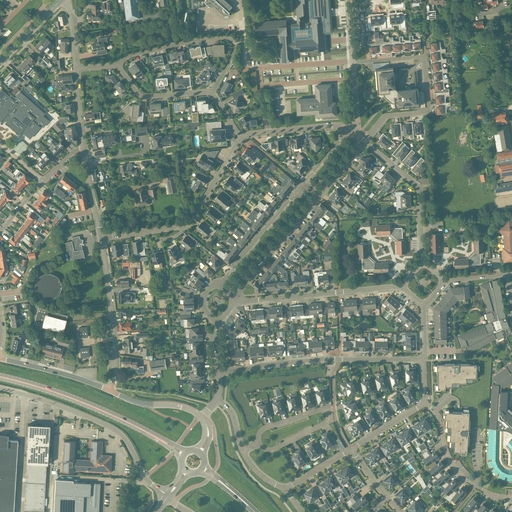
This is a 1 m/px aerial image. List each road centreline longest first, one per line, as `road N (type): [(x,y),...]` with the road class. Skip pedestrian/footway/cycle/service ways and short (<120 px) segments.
road 1 (residential): [(218,283),(296,188),(310,201),(236,299)]
road 2 (unclassified): [(167,497),(118,432),(0,388)]
road 3 (residential): [(220,372),(423,360)]
road 4 (residential): [(363,139),(386,114),(424,111),(423,56),(352,61)]
road 5 (residential): [(116,67),(133,54),(227,38),(234,47),(211,94)]
road 6 (primary): [(158,439),(97,408),(0,376)]
road 7 (residential): [(236,299),(401,286)]
road 8 (residential): [(258,443),(274,450),(327,415),(318,409),(263,429),(257,440)]
road 9 (residential): [(477,428),(473,486),(448,459),(437,415),(424,403)]
road 10 (residential): [(351,129),(304,178),(319,191),(363,139)]
road 11 (residential): [(110,391),(115,363),(101,237)]
road 12 (residential): [(363,139),(417,190),(422,262)]
